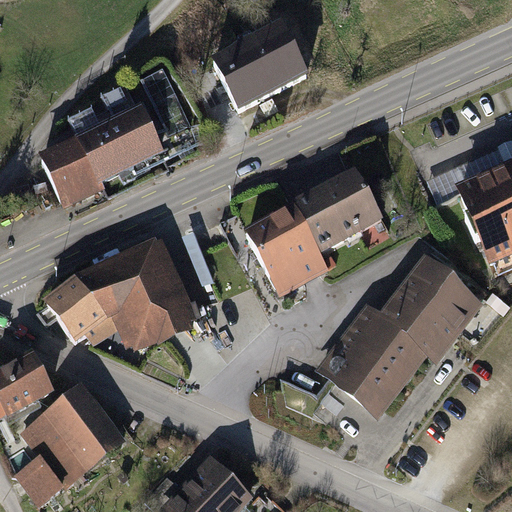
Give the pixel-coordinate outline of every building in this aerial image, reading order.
[(303,78),(271,20),(204,56),(235,114),(303,78)] [(158,156),(134,106),(73,136),(97,185),(158,156)] [(58,205),(97,185),(73,136),(34,155),(58,205)] [(511,162),(451,189),(485,265),(511,253),(511,162)] [(350,170),(287,204),(314,255),(377,221),(350,170)] [(287,204),(241,230),(277,298),(325,273),(314,255),(287,204)] [(138,350),(185,328),(152,254),(77,287),(48,311),(76,346),(106,322),(122,315),(138,350)] [(482,303),(417,257),(377,314),(362,303),(311,375),(377,422),(424,356),(437,365),(454,341),(482,303)] [(0,424),(50,397),(32,364),(0,381),(0,424)] [(17,481),(40,511),(120,450),(78,395),(23,436),(43,462),(17,481)] [(206,459),(155,511),(247,511),(243,508),(250,501),(206,459)]
